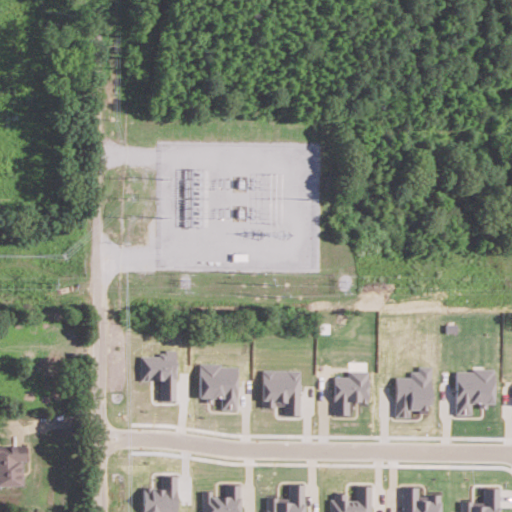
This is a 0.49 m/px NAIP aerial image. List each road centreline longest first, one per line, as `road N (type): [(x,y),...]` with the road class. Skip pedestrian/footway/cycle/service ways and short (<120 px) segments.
road 1 (residential): [(98,0),(100,511)]
road 2 (residential): [(98,436),(511,445)]
